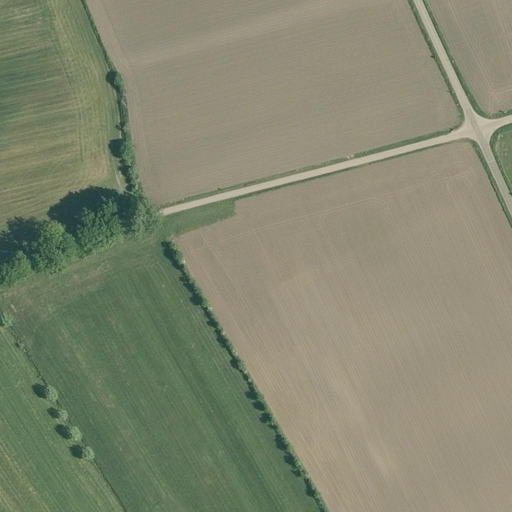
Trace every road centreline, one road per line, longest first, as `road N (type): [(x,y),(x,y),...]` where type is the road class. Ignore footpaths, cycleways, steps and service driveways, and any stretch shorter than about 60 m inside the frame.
road 1 (unclassified): [(0,274),(120,224),(476,129)]
road 2 (unclassified): [(476,129),(417,0)]
